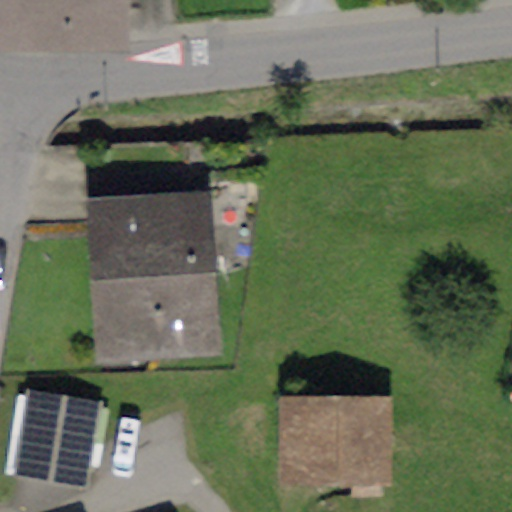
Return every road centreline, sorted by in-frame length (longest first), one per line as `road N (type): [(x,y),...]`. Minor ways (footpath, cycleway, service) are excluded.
road 1 (residential): [(15,81),(511,31)]
road 2 (residential): [(15,81),(5,203)]
